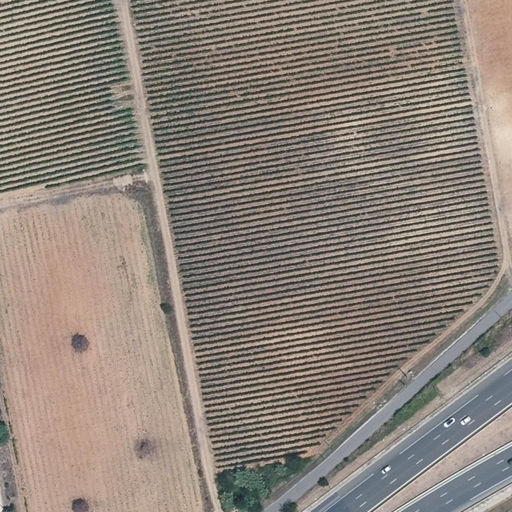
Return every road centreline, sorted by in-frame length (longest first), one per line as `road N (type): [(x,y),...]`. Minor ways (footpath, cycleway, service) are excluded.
road 1 (track): [(219,511),(124,0)]
road 2 (unclassified): [(511,299),(267,511)]
road 3 (motorway): [(511,386),(346,511)]
